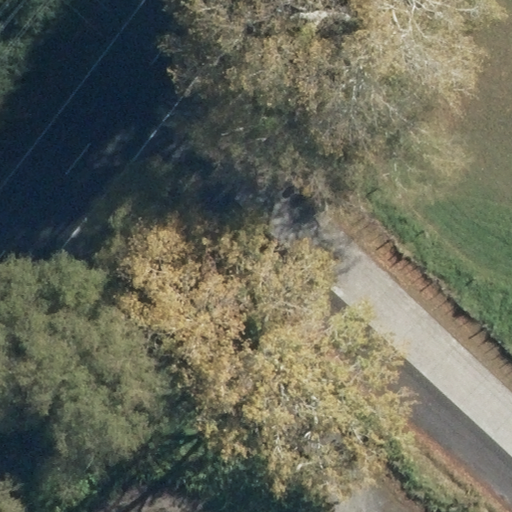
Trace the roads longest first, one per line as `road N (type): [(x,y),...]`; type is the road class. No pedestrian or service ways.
road 1 (unknown): [(90,132),(511,465)]
road 2 (secondary): [(0,241),(90,132),(179,0)]
